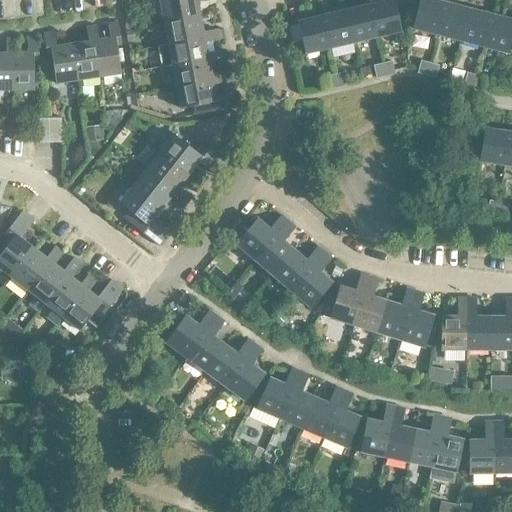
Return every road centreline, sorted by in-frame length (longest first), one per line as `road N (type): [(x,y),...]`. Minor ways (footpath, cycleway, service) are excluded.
road 1 (residential): [(511,417),(372,398),(274,356),(161,279)]
road 2 (residential): [(511,287),(435,287),(351,258),(246,174)]
road 3 (residential): [(73,469),(78,371),(161,279)]
road 4 (residential): [(0,175),(161,279)]
road 5 (residential): [(246,174),(270,87),(253,0)]
road 6 (residential): [(161,279),(246,174)]
road 7 (unclassified): [(192,511),(73,469)]
